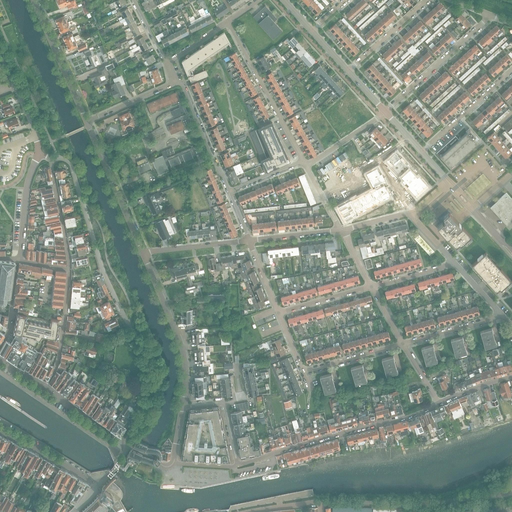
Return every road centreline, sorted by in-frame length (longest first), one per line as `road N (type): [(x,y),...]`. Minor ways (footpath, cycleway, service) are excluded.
road 1 (residential): [(121,441),(150,363),(108,284),(71,166),(57,158)]
road 2 (residential): [(237,465),(438,402)]
road 3 (residential): [(182,406),(184,357),(143,254)]
road 4 (residential): [(302,159),(228,21)]
road 5 (residential): [(121,441),(0,359)]
road 6 (residential): [(143,254),(86,121)]
road 7 (residential): [(384,111),(490,16)]
road 8 (residential): [(86,121),(33,0)]
road 9 (residential): [(230,192),(173,82)]
road 10 (residential): [(421,151),(511,69)]
